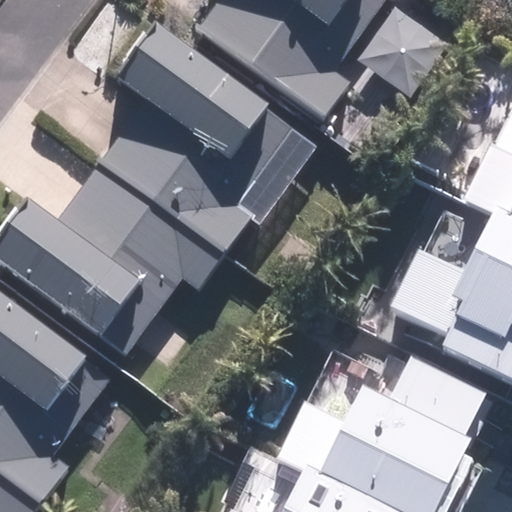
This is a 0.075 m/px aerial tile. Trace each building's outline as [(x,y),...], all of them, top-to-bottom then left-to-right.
[(221,0),(203,24),(330,119),(356,83),(340,71),(393,0),(221,0)] [(243,205),(300,127),(278,111),(281,107),(176,31),(141,80),(161,94),(69,220),(46,203),(5,258),(135,352),(192,275),(204,284),(256,214),(243,205)] [(511,152),(506,150),(481,201),(511,215),(511,224),(486,279),(437,256),(408,319),(457,343),(474,308),(491,316),(474,351),(511,368),(511,152)] [(57,458),(115,380),(92,363),(95,359),(0,288),(0,511),(36,511),(70,467),(57,458)] [(468,437),(490,391),(435,365),(415,406),(388,393),(370,429),(319,404),(292,460),(323,475),(305,511),(444,511),(479,442),(468,437)]
